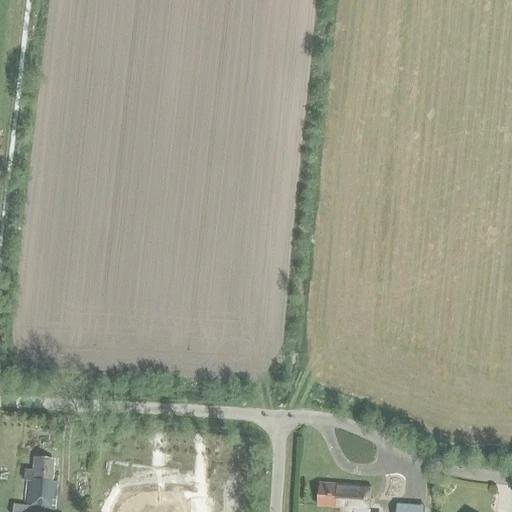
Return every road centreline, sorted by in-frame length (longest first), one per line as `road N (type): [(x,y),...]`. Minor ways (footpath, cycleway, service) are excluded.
road 1 (residential): [(279,416),(0,398)]
road 2 (residential): [(279,416),(331,420),(439,467),(511,479)]
